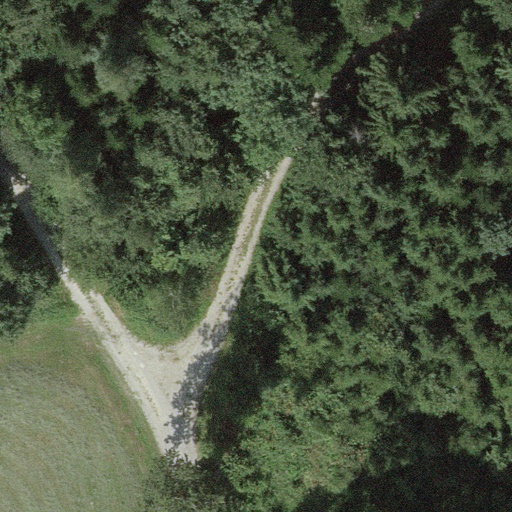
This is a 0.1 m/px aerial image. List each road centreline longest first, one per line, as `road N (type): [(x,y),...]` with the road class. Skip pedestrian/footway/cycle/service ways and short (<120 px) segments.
road 1 (track): [(172,426),(288,154),(334,89),(426,0)]
road 2 (track): [(203,511),(172,426),(0,136)]
